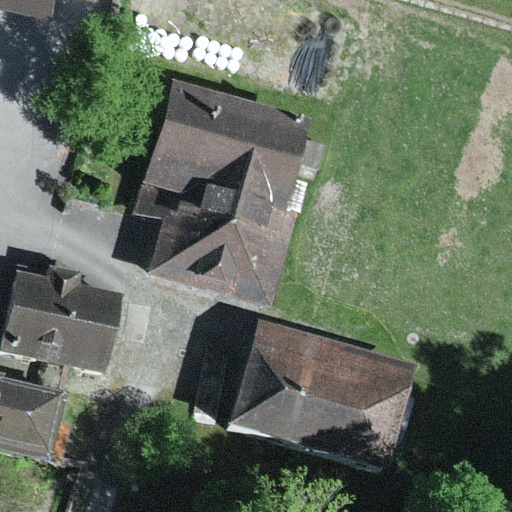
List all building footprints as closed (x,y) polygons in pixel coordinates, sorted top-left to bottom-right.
[(8,0),(61,12),(63,0),(8,0)] [(272,117),(168,87),(132,217),(160,225),(145,278),(270,313),(295,224),(281,215),(304,137),(279,129),(272,117)] [(305,143),(298,168),(319,174),(326,150),(305,143)] [(42,286),(17,280),(0,348),(0,357),(101,381),(120,303),(76,292),(79,281),(45,272),(42,286)] [(413,372),(257,327),(227,429),(383,474),(413,372)] [(0,459),(47,470),(64,397),(0,382),(0,459)]
